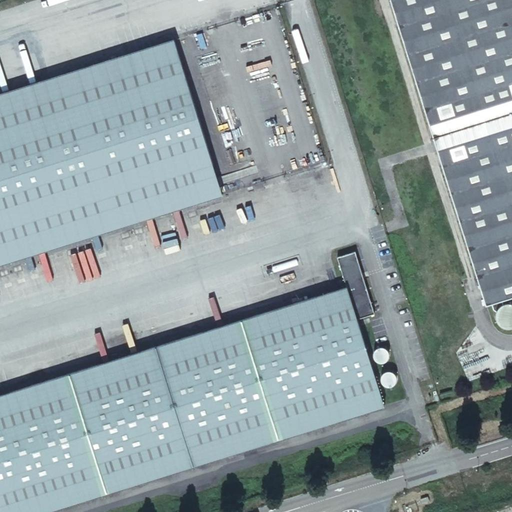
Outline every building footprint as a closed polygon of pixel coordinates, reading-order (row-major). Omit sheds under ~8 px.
[(511,0),(390,0),(486,303),(491,301),(501,298),(511,294),(511,0)] [(0,264),(223,195),(174,39),(0,92),(0,264)] [(345,283),(0,393),(0,511),(44,511),(385,406),(358,319),(375,313),(355,251),(337,257),(345,283)] [(501,298),(491,301),(493,308),(496,310),(496,309),(497,308),(498,307),(498,306),(499,306),(499,305),(500,304),(501,304),(501,303),(502,303),(503,302),(501,298)] [(506,301),(505,301),(504,302),(503,302),(502,303),(501,303),(501,304),(500,304),(499,305),(499,306),(498,306),(498,307),(497,308),(496,309),(496,312),(496,314),(496,317),(497,320),(500,323),(502,325),(504,326),(505,326),(507,326),(508,326),(509,326),(510,326),(511,325),(511,301),(511,302),(510,301),(507,301),(506,301)]
